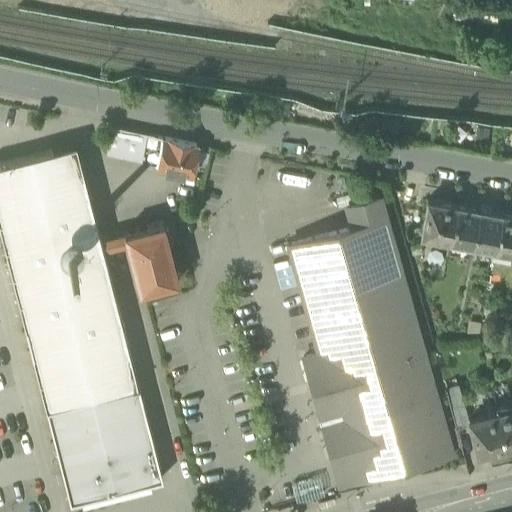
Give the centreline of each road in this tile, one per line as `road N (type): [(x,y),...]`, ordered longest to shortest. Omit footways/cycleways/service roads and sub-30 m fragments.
road 1 (residential): [(0,80),(511,178)]
road 2 (unknown): [(0,143),(56,126),(85,138),(166,475),(155,501),(137,511)]
